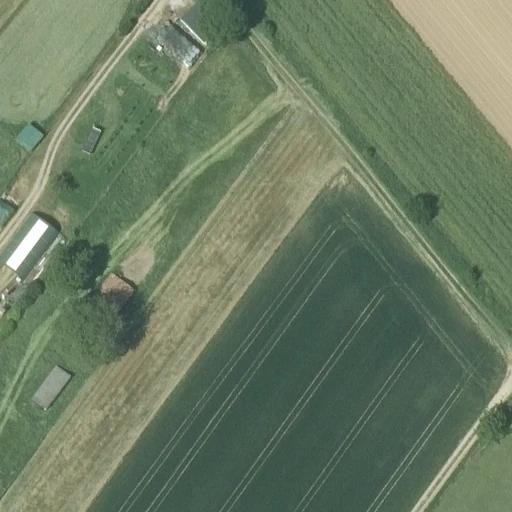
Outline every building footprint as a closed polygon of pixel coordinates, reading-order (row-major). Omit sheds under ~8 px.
[(181,23),(202,45),(220,29),(199,7),(181,23)] [(184,81),(204,54),(158,19),(138,46),(184,81)] [(4,132),(19,142),(31,126),(27,127),(4,132)] [(3,193),(0,197),(0,229),(18,204),(3,193)] [(85,317),(109,335),(134,300),(110,283),(85,317)] [(69,382),(54,371),(30,404),(45,415),(69,382)]
